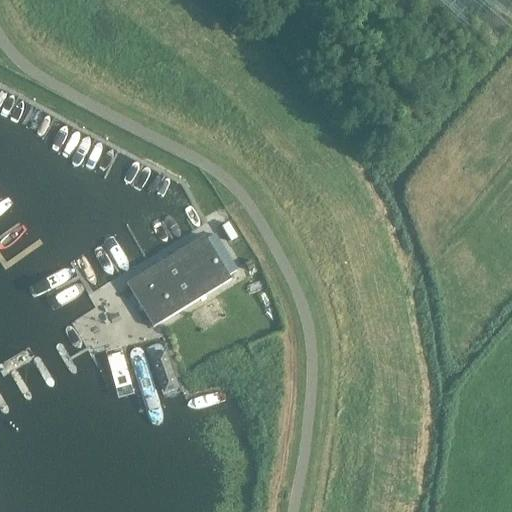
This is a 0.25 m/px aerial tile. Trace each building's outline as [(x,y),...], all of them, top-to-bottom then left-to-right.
[(402,152),(511,26),(511,0),(326,0),(284,50),(402,152)] [(230,221),(126,284),(153,329),(248,270),(256,265),(230,221)] [(55,348),(55,349),(68,370),(69,371),(72,374),(75,374),(76,372),(76,370),(75,367),(63,347),(61,345),(60,345),(59,345),(58,345),(57,345),(56,346),(55,347),(55,348)] [(32,362),(33,363),(46,383),(47,385),(50,387),(53,387),(54,385),(54,383),(53,380),(41,361),(38,359),(37,358),(36,358),(35,359),(34,359),(33,360),(32,361),(32,362)] [(10,375),(10,376),(23,396),(25,398),(28,400),(31,400),(32,398),(32,396),(30,392),(18,374),(16,371),(15,371),(14,371),(13,371),(12,372),(11,372),(11,373),(10,374),(10,375)]
